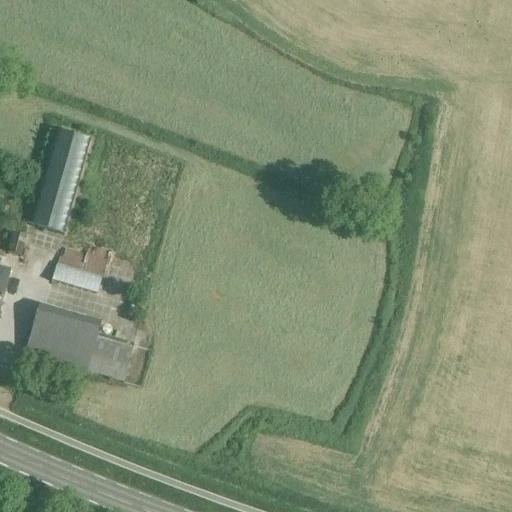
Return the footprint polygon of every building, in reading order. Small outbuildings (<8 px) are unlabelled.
[(35,227),(68,233),(87,136),(54,130),(35,227)] [(13,233),(9,252),(23,255),(28,236),(13,233)] [(59,257),(51,283),(97,296),(104,271),(59,257)] [(0,309),(10,272),(0,269),(0,263),(0,262),(0,261),(0,309)] [(31,335),(26,354),(123,382),(129,363),(134,346),(98,336),(96,344),(50,330),(56,312),(39,307),(34,325),(31,335)]
